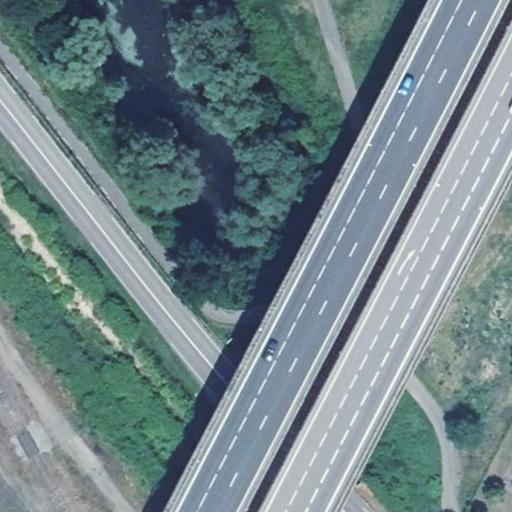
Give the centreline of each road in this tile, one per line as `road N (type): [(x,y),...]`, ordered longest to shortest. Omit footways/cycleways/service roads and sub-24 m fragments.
road 1 (motorway): [(471,0),(213,511)]
road 2 (tertiary): [(345,511),(137,273),(0,98)]
road 3 (motorway): [(294,511),(511,92)]
